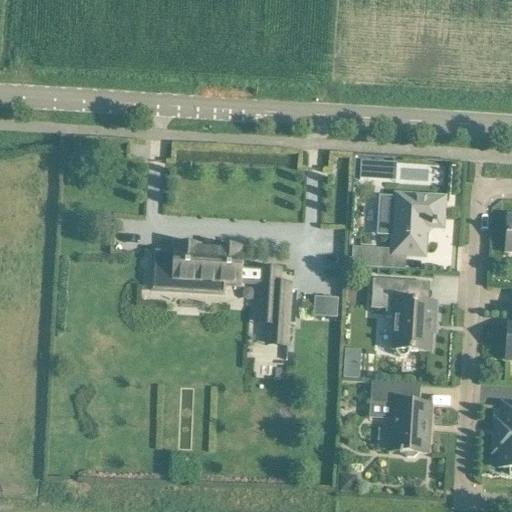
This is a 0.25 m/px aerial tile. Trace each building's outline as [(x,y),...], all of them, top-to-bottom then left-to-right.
[(359,164),(358,178),(372,179),(373,164),(359,164)] [(382,202),(380,234),(394,235),(393,256),(423,258),(424,234),(431,228),(441,229),(443,201),(429,200),(426,197),(414,196),(410,199),(396,198),(396,203),(382,202)] [(239,255),(240,251),(218,250),(218,254),(198,253),(198,249),(177,248),(176,251),(175,251),(175,255),(155,254),(154,274),(166,275),(165,292),(223,296),(223,286),(238,287),(239,284),(258,285),(257,300),(258,300),(256,323),(277,324),(277,325),(288,325),(290,288),(279,287),(280,273),(259,272),(259,273),(240,272),(240,255),(239,255)] [(381,270),(382,254),(352,253),(351,269),(381,270)] [(391,352),(396,352),(396,354),(396,355),(397,356),(398,357),(400,358),(401,359),(402,359),(405,359),(406,358),(407,357),(408,357),(409,355),(409,353),(429,354),(431,334),(430,333),(430,324),(431,323),(435,324),(436,305),(408,304),(410,284),(372,281),(370,310),(385,311),(384,320),(393,320),(391,352)] [(314,299),(313,318),(336,320),(338,300),(314,299)] [(408,406),(409,387),(371,384),(369,405),(392,406),(390,428),(394,432),(393,452),(389,452),(389,453),(399,454),(399,455),(403,456),(406,459),(413,459),(418,455),(427,456),(430,407),(408,406)] [(494,437),(492,455),(498,455),(497,470),(509,470),(508,476),(511,476),(511,405),(502,405),(500,437),(494,437)]
